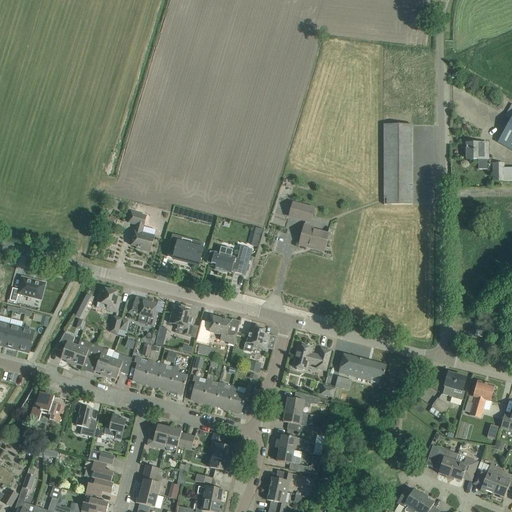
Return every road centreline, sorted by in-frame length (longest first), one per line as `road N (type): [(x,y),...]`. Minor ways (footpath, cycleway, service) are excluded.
road 1 (residential): [(442,358),(448,0)]
road 2 (residential): [(0,244),(285,319)]
road 3 (residential): [(285,319),(442,358)]
